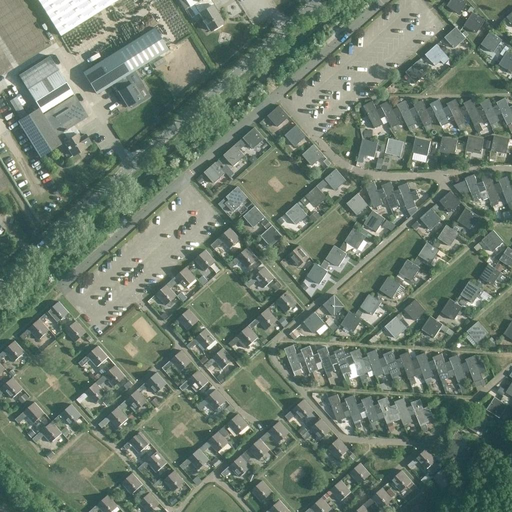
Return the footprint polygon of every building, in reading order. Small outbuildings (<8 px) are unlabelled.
[(37,0),(60,36),(117,0),(37,0)] [(178,0),(185,10),(190,6),(194,4),(200,0),(178,0)] [(218,12),(210,0),(200,0),(194,4),(210,31),(223,23),(217,13),(218,12)] [(461,14),(469,2),(466,0),(451,0),(448,6),(461,14)] [(478,34),(486,21),(474,13),(465,26),(478,34)] [(457,48),(468,38),(458,27),(447,37),(457,48)] [(154,28),(138,38),(115,52),(83,72),(97,94),(111,85),(114,90),(117,88),(119,92),(116,93),(121,100),(123,98),(128,106),(141,98),(132,85),(138,81),(138,82),(140,81),(134,70),(168,49),(154,28)] [(495,53),(503,40),(491,32),(482,45),(495,53)] [(437,44),(425,55),(435,66),(441,61),(444,64),(449,59),(437,44)] [(511,73),(511,72),(511,54),(508,52),(500,65),(511,73)] [(43,115),(64,102),(63,100),(73,94),(49,56),(18,75),(39,108),(43,115)] [(418,62),(406,72),(416,83),(427,73),(418,62)] [(10,99),(19,114),(26,111),(17,95),(10,99)] [(43,115),(39,108),(17,121),(40,157),(64,142),(73,156),(86,148),(85,147),(91,143),(85,134),(79,138),(77,134),(79,133),(74,125),(87,116),(74,96),(64,102),(43,115)] [(473,98),(465,103),(466,105),(470,113),(476,125),(480,132),(485,129),(481,122),(484,121),(481,115),(487,112),(483,104),(477,107),(473,98)] [(489,98),(481,102),(483,104),(487,112),(493,124),(495,128),(500,125),(498,122),(501,120),(498,115),(501,113),(503,112),(499,104),(494,107),(489,98)] [(506,98),(498,102),(499,104),(503,112),(509,124),(511,122),(511,105),(511,107),(506,98)] [(440,99),(431,104),(432,106),(436,114),(444,130),(449,127),(447,124),(456,119),(453,113),(449,105),(444,108),(440,99)] [(448,103),(449,105),(453,113),(456,119),(462,129),(465,127),(463,123),(468,121),(465,116),(470,113),(466,105),(461,108),(456,99),(448,103)] [(398,105),(399,107),(403,115),(411,130),(415,128),(414,125),(418,122),(415,117),(420,115),(416,106),(411,109),(407,100),(398,105)] [(415,104),(416,106),(420,115),(428,130),(432,128),(430,124),(434,122),(431,117),(436,114),(432,106),(428,108),(423,100),(415,104)] [(382,119),(387,116),(383,107),(378,110),(374,101),(365,106),(376,128),(385,123),(382,119)] [(382,105),(383,107),(387,116),(395,131),(399,129),(397,125),(401,123),(399,118),(403,115),(399,107),(395,109),(390,101),(382,105)] [(279,128),(291,117),(281,106),(269,116),(279,128)] [(296,147),(308,136),(298,125),(286,135),(296,147)] [(244,138),(236,145),(241,150),(249,143),(254,149),(266,139),(256,128),(244,138)] [(507,154),(511,140),(495,136),(492,151),(507,154)] [(481,154),(484,140),(469,137),(467,151),(481,154)] [(428,156),(432,142),(416,138),(413,153),(428,156)] [(435,149),(440,150),(440,152),(455,155),(458,141),(443,138),(442,144),(436,142),(435,149)] [(358,156),(357,162),(362,163),(364,158),(365,158),(366,155),(367,156),(374,157),(378,143),(362,139),(359,154),(358,156)] [(380,152),(386,153),(401,157),(405,143),(389,139),(388,145),(382,143),(380,152)] [(236,145),(225,155),(235,166),(247,156),(241,150),(236,145)] [(313,166),(325,156),(315,145),(304,155),(313,166)] [(215,184),(227,173),(217,162),(205,172),(215,184)] [(336,191),(348,181),(337,169),(326,179),(336,191)] [(462,194),(471,191),(475,201),(482,198),(483,200),(490,197),(483,181),(479,183),(475,174),(466,178),(467,180),(453,185),(462,194)] [(482,179),(483,181),(490,197),(493,206),(498,204),(496,200),(500,198),(498,193),(503,191),(500,183),(495,185),(491,175),(482,179)] [(499,180),(500,183),(503,191),(508,203),(511,201),(511,185),(511,186),(508,176),(499,180)] [(320,189),(326,184),(323,180),(317,185),(320,189)] [(382,199),(387,197),(384,189),(380,190),(376,181),(366,185),(375,208),(384,204),(382,199)] [(383,186),(384,189),(387,197),(392,209),(401,205),(399,200),(404,198),(400,190),(396,191),(392,182),(383,186)] [(399,187),(400,190),(404,198),(408,209),(417,206),(415,200),(421,198),(418,190),(412,193),(409,183),(399,187)] [(227,197),(218,204),(222,208),(227,204),(234,211),(235,212),(243,204),(242,204),(249,198),(238,186),(227,197)] [(306,196),(298,203),(301,207),(304,205),(305,206),(312,213),(317,208),(328,199),(318,187),(306,196)] [(451,213),(462,203),(452,191),(440,201),(451,213)] [(357,216),(369,205),(358,194),(347,204),(357,216)] [(298,203),(287,213),(297,225),(309,215),(301,207),(298,203)] [(255,228),(262,221),(263,222),(261,223),(267,229),(271,225),(266,218),(256,206),(245,216),(255,228)] [(431,230),(442,220),(432,208),(421,218),(431,230)] [(465,208),(457,221),(470,229),(478,216),(465,208)] [(316,211),(309,217),(314,222),(321,216),(316,211)] [(377,232),(386,219),(374,211),(365,224),(377,232)] [(446,225),(437,238),(450,246),(459,233),(446,225)] [(272,248),(284,237),(273,226),(262,236),(272,248)] [(214,250),(224,241),(230,249),(241,239),(231,228),(211,246),(214,250)] [(354,229),(346,241),(359,249),(367,237),(354,229)] [(493,251),(504,242),(494,230),(483,240),(493,251)] [(428,243),(420,256),(432,264),(440,250),(428,243)] [(286,263),(292,258),(300,267),(311,257),(300,245),(284,260),(286,263)] [(339,267),(348,254),(335,246),(327,259),(339,267)] [(231,269),(240,260),(247,268),(259,258),(248,247),(228,265),(231,269)] [(511,267),(511,248),(509,247),(500,260),(511,267)] [(206,271),(217,261),(207,250),(196,260),(206,271)] [(325,269),(329,264),(324,260),(320,266),(325,269)] [(412,281),(421,268),(408,260),(400,273),(412,281)] [(497,262),(494,267),(500,271),(503,266),(497,262)] [(320,285),(329,271),(316,263),(308,277),(320,285)] [(493,286),(502,273),(489,264),(480,277),(493,286)] [(248,288),(258,280),(265,288),(276,278),(266,266),(245,285),(248,288)] [(187,267),(168,284),(171,288),(179,280),(186,288),(197,278),(187,267)] [(210,280),(204,273),(198,279),(204,285),(210,280)] [(389,277),(381,291),(393,299),(397,292),(401,294),(405,287),(389,277)] [(470,281),(462,294),(474,303),(478,296),(480,297),(485,291),(483,289),(470,281)] [(178,296),(171,288),(168,284),(157,294),(167,306),(178,296)] [(287,312),(298,302),(288,291),(277,301),(287,312)] [(374,315),(382,302),(370,294),(361,307),(374,315)] [(335,295),(323,305),(334,317),(346,306),(335,295)] [(416,321),(427,311),(416,299),(405,309),(416,321)] [(451,299),(442,312),(454,320),(458,315),(460,316),(463,312),(461,311),(463,307),(451,299)] [(40,319),(43,323),(47,320),(46,319),(51,314),(58,323),(70,313),(60,302),(43,317),(40,319)] [(189,330),(200,320),(190,309),(179,319),(189,330)] [(252,329),(260,321),(267,329),(278,320),(268,309),(249,326),(252,329)] [(354,333),(363,320),(350,312),(342,325),(354,333)] [(315,313),(305,322),(315,333),(317,332),(320,335),(328,328),(325,325),(325,324),(315,313)] [(408,328),(401,321),(404,318),(400,314),(386,326),(396,338),(408,328)] [(431,316),(423,329),(435,337),(441,329),(451,336),(455,332),(444,324),(440,322),(437,320),(431,316)] [(284,327),(288,323),(282,317),(278,321),(284,327)] [(43,323),(40,319),(20,336),(23,340),(32,332),(39,340),(50,331),(43,323)] [(76,342),(87,332),(77,321),(66,331),(76,342)] [(470,334),(466,337),(474,347),(478,343),(490,333),(479,321),(468,331),(470,334)] [(245,348),(247,346),(248,347),(259,337),(249,326),(229,344),(231,347),(239,341),(245,348)] [(187,346),(190,349),(196,344),(197,345),(199,343),(206,349),(217,339),(207,328),(187,346)] [(295,330),(289,334),(294,340),(299,335),(295,330)] [(0,354),(0,360),(7,354),(14,362),(25,352),(15,341),(0,354)] [(302,372),(301,369),(303,368),(301,363),(306,361),(303,353),(298,354),(294,345),(285,349),(296,375),(302,372)] [(82,367),(91,359),(98,367),(109,357),(99,346),(79,364),(82,367)] [(311,346),(301,350),(303,353),(306,361),(311,373),(314,371),(319,369),(325,367),(319,353),(314,355),(311,346)] [(318,351),(319,353),(325,367),(328,377),(332,375),(331,372),(336,370),(334,364),(339,362),(335,354),(331,356),(327,347),(318,351)] [(204,366),(207,369),(216,361),(223,369),(234,359),(225,348),(204,366)] [(344,348),(334,352),(335,354),(339,362),(344,375),(348,373),(352,372),(358,369),(355,364),(356,363),(352,355),(351,352),(346,354),(344,348)] [(360,349),(351,352),(352,355),(356,363),(355,364),(358,369),(360,376),(363,382),(368,380),(365,374),(369,372),(371,377),(376,375),(368,357),(364,358),(360,349)] [(165,372),(174,364),(180,371),(192,361),(182,350),(162,368),(165,372)] [(367,354),(368,357),(376,375),(376,377),(385,373),(386,375),(391,373),(385,357),(381,359),(377,350),(367,354)] [(384,355),(385,357),(391,373),(394,381),(398,379),(397,376),(402,374),(400,369),(405,367),(401,358),(397,360),(393,351),(384,355)] [(400,356),(401,358),(405,367),(409,379),(423,373),(417,360),(413,361),(410,352),(400,356)] [(426,353),(416,357),(417,360),(423,373),(425,380),(427,384),(432,382),(430,378),(434,376),(432,370),(437,368),(434,360),(430,362),(426,353)] [(442,354),(433,358),(434,360),(437,368),(443,384),(446,391),(450,390),(447,382),(446,379),(451,377),(456,375),(450,361),(446,363),(442,354)] [(449,359),(450,361),(456,375),(459,382),(467,378),(465,372),(470,370),(467,362),(463,364),(459,355),(449,359)] [(466,359),(467,362),(470,370),(476,385),(480,384),(479,381),(484,379),(481,373),(487,371),(484,363),(479,365),(475,356),(466,359)] [(115,365),(96,382),(99,385),(107,379),(109,381),(108,381),(113,387),(125,376),(115,365)] [(188,380),(179,388),(182,391),(191,384),(192,385),(191,386),(196,392),(198,390),(198,391),(209,381),(199,370),(188,380)] [(147,382),(138,390),(141,393),(149,385),(156,393),(167,383),(158,372),(147,382)] [(313,382),(319,380),(316,372),(310,374),(313,382)] [(13,377),(2,387),(0,389),(0,395),(5,391),(12,399),(24,389),(13,377)] [(133,384),(129,381),(124,386),(127,389),(133,384)] [(80,404),(89,396),(95,404),(106,394),(97,383),(77,400),(80,404)] [(502,396),(506,389),(500,385),(496,392),(502,396)] [(205,399),(197,407),(200,411),(209,403),(215,410),(226,400),(217,389),(207,397),(205,399)] [(119,407),(122,410),(130,403),(137,410),(148,401),(138,390),(119,407)] [(338,394),(329,398),(339,424),(343,423),(342,420),(347,417),(352,416),(346,402),(342,403),(338,394)] [(355,395),(345,399),(346,402),(352,416),(354,422),(357,429),(362,427),(359,420),(363,418),(368,416),(363,402),(358,404),(355,395)] [(377,425),(375,421),(380,420),(385,418),(379,404),(375,405),(371,396),(362,400),(363,402),(368,416),(371,423),(374,430),(376,429),(375,426),(377,425)] [(387,397),(378,401),(379,404),(385,418),(388,424),(391,431),(396,429),(393,422),(401,418),(396,404),(391,406),(387,397)] [(509,405),(507,404),(509,402),(502,398),(500,400),(496,397),(487,410),(500,418),(509,405)] [(411,415),(416,413),(413,405),(408,407),(404,398),(395,402),(396,404),(401,418),(405,428),(409,426),(408,423),(413,421),(411,415)] [(293,409),(285,416),(289,420),(297,413),(303,421),(314,411),(305,399),(293,409)] [(427,431),(426,427),(425,424),(430,422),(427,416),(433,414),(430,406),(424,408),(421,399),(411,402),(413,405),(416,413),(422,429),(423,433),(427,431)] [(18,423),(27,416),(34,424),(46,413),(36,402),(16,420),(18,423)] [(53,421),(56,424),(64,417),(71,425),(82,415),(72,404),(53,421)] [(227,414),(233,409),(230,405),(224,410),(227,414)] [(102,428),(110,420),(117,428),(128,418),(122,410),(119,407),(99,425),(102,428)] [(237,435),(249,425),(239,414),(227,424),(237,435)] [(481,435),(489,423),(491,421),(480,414),(479,416),(476,414),(468,427),(481,435)] [(311,429),(303,436),(307,441),(313,436),(313,435),(315,433),(321,440),(332,430),(322,419),(311,429)] [(36,443),(44,435),(51,443),(63,433),(56,424),(53,421),(33,439),(36,443)] [(279,442),(290,432),(280,421),(249,448),(259,460),(271,449),(264,442),(272,435),(279,442)] [(303,436),(308,431),(305,427),(299,432),(303,436)] [(127,450),(133,445),(139,452),(150,443),(140,431),(124,446),(127,450)] [(208,441),(200,448),(203,452),(212,445),(218,452),(229,442),(223,436),(219,431),(208,441)] [(462,453),(470,440),(457,431),(448,444),(462,453)] [(337,459),(349,449),(339,438),(328,448),(337,459)] [(145,456),(148,460),(158,451),(154,447),(145,456)] [(183,470),(192,462),(199,469),(210,459),(203,452),(200,448),(180,466),(183,470)] [(426,469),(437,459),(427,448),(407,466),(410,469),(419,461),(426,469)] [(45,453),(50,459),(55,454),(50,449),(45,453)] [(147,466),(149,464),(157,472),(168,462),(158,451),(138,469),(141,472),(147,466)] [(216,465),(222,461),(218,455),(212,460),(216,465)] [(241,455),(230,466),(221,473),(224,477),(233,469),(240,477),(251,467),(241,455)] [(359,484),(371,474),(361,463),(349,473),(359,484)] [(443,488),(454,478),(444,467),(433,477),(443,488)] [(164,491),(169,486),(174,491),(185,481),(175,470),(156,488),(160,492),(163,490),(164,491)] [(401,491),(412,481),(402,470),(391,480),(401,491)] [(133,494),(144,484),(133,473),(122,482),(133,494)] [(162,477),(153,485),(155,488),(164,480),(162,477)] [(262,502),(273,491),(263,480),(252,491),(262,502)] [(341,480),(330,490),(327,493),(330,495),(333,493),(340,501),(352,491),(341,480)] [(381,508),(393,498),(383,487),(364,504),(367,508),(375,501),(381,508)] [(359,489),(353,494),(358,500),(364,495),(359,489)] [(148,511),(150,511),(161,503),(151,492),(140,502),(148,511)] [(109,495),(98,505),(89,511),(95,511),(100,508),(104,511),(112,511),(119,506),(109,495)] [(167,500),(171,505),(177,500),(173,495),(167,500)] [(311,507),(305,511),(328,511),(332,509),(322,498),(311,507)] [(289,511),(291,511),(281,500),(266,511),(289,511)]
